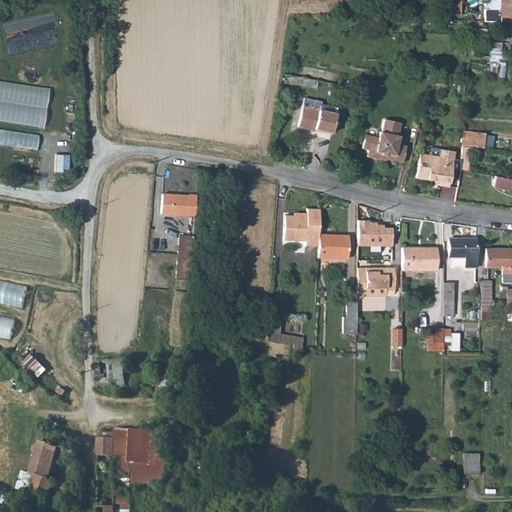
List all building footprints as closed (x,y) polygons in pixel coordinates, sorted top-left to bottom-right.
[(451,0),(451,16),(459,16),(459,0),(451,0)] [(511,17),(511,0),(483,0),(483,9),(488,9),(488,16),(511,17)] [(491,42),(489,51),(496,52),(499,52),(501,43),(491,42)] [(315,88),(316,80),(290,75),(288,83),(315,88)] [(330,133),(334,114),(318,111),(319,104),(320,101),(303,97),(296,126),(313,130),(313,128),(320,130),(320,131),(330,133)] [(318,111),(334,114),(336,107),(319,104),(318,111)] [(401,163),(405,146),(396,145),(398,136),(396,136),(399,123),(384,120),(380,138),(377,137),(376,144),(363,141),(360,154),(366,155),(365,162),(379,165),(380,158),(401,163)] [(460,130),(460,145),(461,145),(466,146),(475,147),(484,148),(484,133),(461,130),(460,130)] [(445,189),(453,154),(440,151),(438,160),(418,155),(413,178),(437,184),(436,187),(445,189)] [(511,190),(511,179),(494,176),(492,186),(511,190)] [(174,214),(194,215),(195,194),(187,193),(187,195),(175,195),(174,214)] [(160,213),(174,214),(175,195),(162,194),(160,213)] [(304,245),(316,245),(318,207),(306,206),(306,214),(283,213),(283,239),(304,240),(304,245)] [(392,246),(392,230),(383,231),(383,228),(377,228),(375,225),(372,225),(371,222),(358,222),(359,247),(392,246)] [(347,256),(348,233),(317,232),(317,255),(347,256)] [(175,278),(189,279),(192,234),(178,234),(175,278)] [(474,268),(474,238),(447,238),(447,257),(449,257),(463,256),(463,266),(463,268),(474,268)] [(435,248),(400,247),(400,270),(435,270),(435,248)] [(511,283),(511,249),(485,249),(484,268),(501,267),(501,283),(511,283)] [(449,265),(463,266),(463,256),(449,257),(449,265)] [(377,267),(356,267),(356,292),(364,292),(364,288),(384,287),(384,290),(393,290),(393,269),(385,268),(385,270),(377,270),(377,267)] [(29,285),(0,279),(0,301),(24,307),(29,285)] [(488,280),(479,280),(479,319),(488,319),(488,280)] [(452,283),(442,283),(442,316),(452,316),(452,283)] [(364,297),(384,297),(384,290),(384,287),(364,288),(364,292),(364,297)] [(356,303),(356,301),(346,301),(346,317),(341,318),(341,334),(356,335),(356,303)] [(0,314),(0,336),(12,339),(17,318),(0,314)] [(277,322),(266,321),(264,340),(291,344),(301,345),(302,339),(276,335),(277,322)] [(402,327),(393,327),(392,346),(401,346),(402,327)] [(442,329),(419,329),(419,342),(427,342),(427,352),(442,352),(442,329)] [(451,330),(443,330),(443,345),(449,345),(449,341),(451,341),(451,330)] [(300,356),(301,345),(291,344),(291,356),(300,356)] [(33,353),(25,361),(40,377),(49,369),(33,353)] [(124,359),(98,361),(101,389),(127,386),(124,359)] [(175,402),(182,377),(161,372),(155,395),(175,402)] [(117,429),(116,429),(115,438),(116,438),(116,476),(130,477),(131,463),(166,466),(168,432),(124,429),(117,429)] [(103,437),(100,437),(100,479),(99,506),(99,511),(117,511),(117,501),(116,476),(116,438),(115,438),(109,437),(109,432),(103,432),(103,437)] [(44,505),(54,478),(51,477),(55,460),(74,463),(78,451),(75,449),(71,448),(41,440),(31,473),(36,474),(31,493),(28,500),(44,505)] [(478,474),(478,453),(462,453),(463,474),(478,474)] [(31,473),(22,471),(17,489),(31,493),(36,474),(31,473)]
